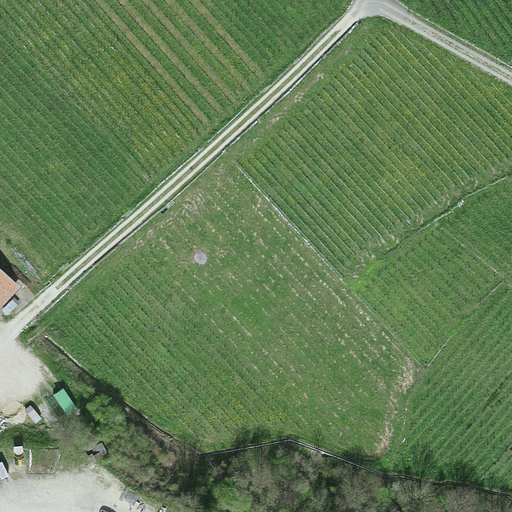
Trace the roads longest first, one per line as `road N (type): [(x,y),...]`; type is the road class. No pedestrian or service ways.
road 1 (track): [(0,349),(349,33),(370,0)]
road 2 (track): [(370,0),(511,77)]
